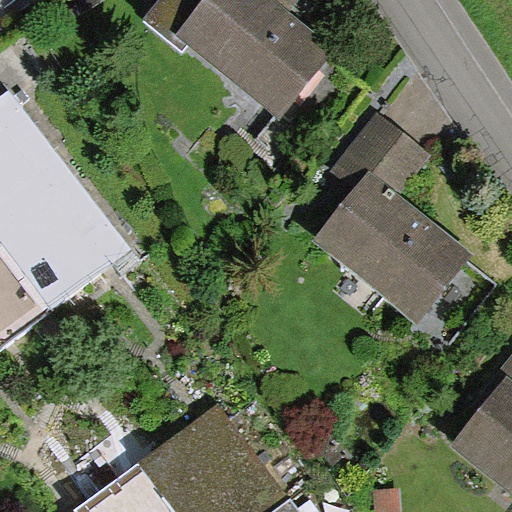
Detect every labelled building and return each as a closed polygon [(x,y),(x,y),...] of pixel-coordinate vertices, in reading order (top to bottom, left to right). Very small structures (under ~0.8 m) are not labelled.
[(187,55),(277,128),(344,46),(291,3),(293,0),(160,0),(141,25),(183,59),(187,55)] [(0,345),(139,237),(20,84),(0,98),(0,345)] [(314,249),(419,328),(473,258),(400,203),(433,160),(381,121),(347,165),(366,180),(314,249)] [(511,376),(453,455),(511,498),(511,376)] [(316,511),(227,394),(69,511),(316,511)]
